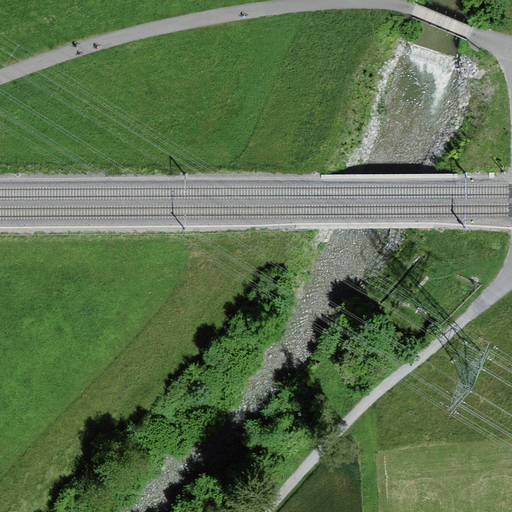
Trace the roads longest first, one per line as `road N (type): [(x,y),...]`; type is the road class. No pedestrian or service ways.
road 1 (track): [(511,55),(382,13),(107,42),(0,85)]
road 2 (track): [(511,263),(476,311),(266,511)]
